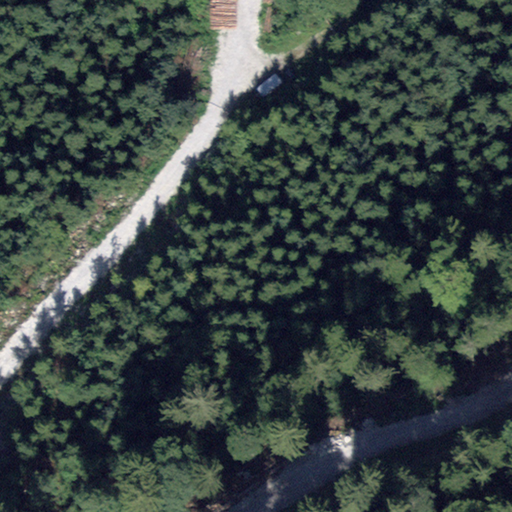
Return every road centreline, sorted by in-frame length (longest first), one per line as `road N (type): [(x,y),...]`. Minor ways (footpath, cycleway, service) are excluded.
road 1 (track): [(0,370),(254,72)]
road 2 (track): [(254,72),(274,71),(389,0)]
